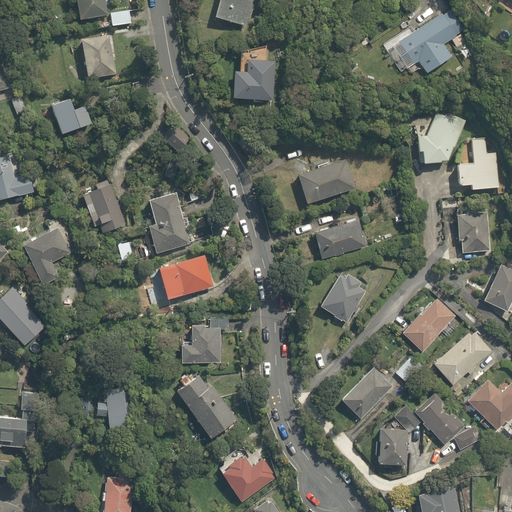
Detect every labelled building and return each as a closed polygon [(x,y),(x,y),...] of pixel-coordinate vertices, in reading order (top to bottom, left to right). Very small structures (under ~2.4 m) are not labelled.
[(106,0),(76,0),(81,24),(110,18),(106,0)] [(222,0),(217,22),(244,29),(251,0),(222,0)] [(129,11),(111,15),(114,28),(132,24),(129,11)] [(383,44),(387,51),(396,45),(410,68),(419,62),(427,76),(453,60),(443,44),(463,32),(450,12),(412,36),(408,29),(383,44)] [(111,39),(84,43),(89,79),(116,75),(111,39)] [(267,61),(267,54),(242,52),(239,93),(245,93),(244,102),(275,103),(277,62),(267,61)] [(0,62),(0,93),(12,91),(5,62),(0,62)] [(22,96),(11,99),(14,110),(25,107),(22,96)] [(74,109),(71,101),(52,107),(62,135),(93,124),(86,105),(74,109)] [(467,121),(449,113),(446,119),(437,115),(427,139),(422,136),(418,145),(421,168),(426,170),(448,167),(467,121)] [(472,165),(457,167),(460,191),(471,190),(472,195),(499,192),(492,136),(469,139),(472,165)] [(7,167),(5,158),(0,159),(0,205),(36,197),(31,176),(17,179),(14,166),(7,167)] [(345,160),(297,175),(307,207),(355,192),(345,160)] [(82,190),(97,229),(102,227),(103,231),(111,228),(112,231),(126,225),(108,180),(82,190)] [(157,226),(151,227),(156,249),(187,243),(177,196),(152,201),(157,226)] [(456,216),(458,244),(461,244),(463,255),(493,252),(489,213),(456,216)] [(358,225),(316,238),(323,261),(365,249),(358,225)] [(51,260),(69,252),(61,231),(25,246),(41,285),(58,278),(51,260)] [(204,257),(160,270),(168,299),(212,287),(204,257)] [(511,302),(511,271),(503,267),(486,304),(507,314),(511,302)] [(359,287),(361,284),(343,274),(322,311),(347,325),(365,291),(359,287)] [(9,291),(0,298),(0,321),(21,345),(41,327),(9,291)] [(453,317),(432,300),(402,335),(423,352),(453,317)] [(209,330),(209,327),(193,326),(193,347),(183,347),(183,362),(219,363),(220,330),(209,330)] [(489,354),(472,334),(436,366),(454,386),(489,354)] [(11,354),(0,353),(0,361),(10,362),(11,354)] [(409,355),(394,373),(408,385),(423,367),(409,355)] [(191,378),(187,373),(178,380),(182,386),(175,391),(214,445),(239,427),(199,372),(191,378)] [(391,388),(373,372),(344,404),(362,420),(391,388)] [(511,410),(511,387),(509,385),(501,394),(489,382),(467,403),(493,429),(511,410)] [(104,405),(100,405),(98,422),(110,423),(109,433),(127,435),(131,385),(106,383),(104,405)] [(0,447),(28,449),(28,437),(38,437),(41,390),(23,389),(21,415),(0,413),(0,447)] [(417,432),(426,440),(431,434),(443,446),(463,425),(434,398),(416,417),(424,425),(417,432)] [(421,425),(407,410),(397,420),(412,434),(421,425)] [(474,429),(453,439),(459,450),(479,440),(474,429)] [(406,435),(381,435),(381,468),(406,468),(406,435)] [(245,456),(240,449),(222,461),(225,465),(218,469),(241,503),(270,484),(249,453),(245,456)] [(106,492),(104,491),(103,504),(107,505),(106,511),(103,511),(102,511),(132,511),(134,474),(107,472),(106,492)] [(460,511),(456,493),(419,503),(420,511),(460,511)] [(276,511),(268,499),(247,511),(276,511)]
